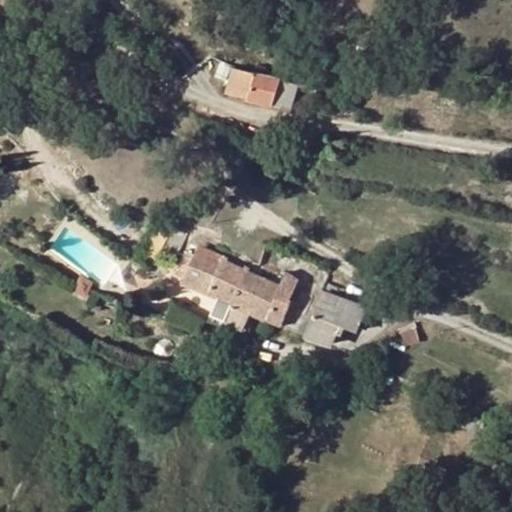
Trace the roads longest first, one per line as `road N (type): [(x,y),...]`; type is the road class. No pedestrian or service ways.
road 1 (residential): [(56,0),(173,81),(233,106),(511,153)]
road 2 (residential): [(511,352),(397,299)]
